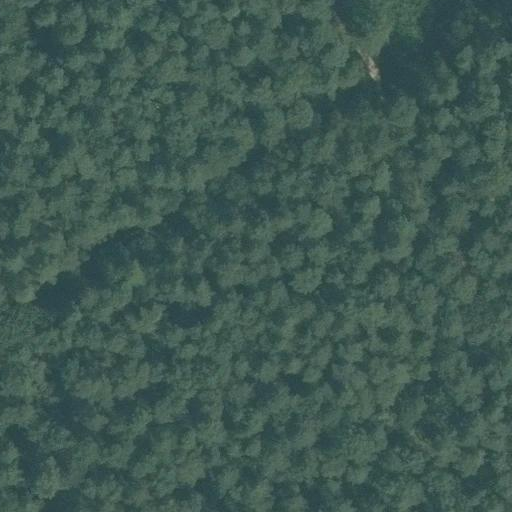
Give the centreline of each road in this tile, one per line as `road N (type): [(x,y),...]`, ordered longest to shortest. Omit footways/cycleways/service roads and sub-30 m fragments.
road 1 (track): [(0,325),(384,82)]
road 2 (track): [(511,305),(417,140)]
road 3 (track): [(384,82),(511,1)]
